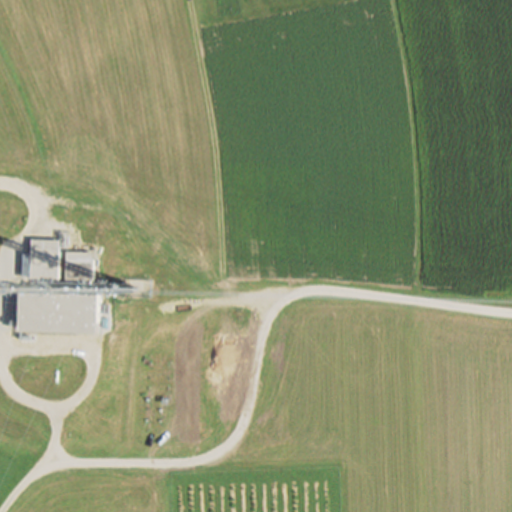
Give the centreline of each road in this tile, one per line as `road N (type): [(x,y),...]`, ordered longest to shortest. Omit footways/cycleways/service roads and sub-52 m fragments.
road 1 (track): [(3,511),(38,475),(60,468),(222,465),(252,433),(266,309),(277,300),(511,308)]
road 2 (track): [(0,184),(30,194),(34,204),(6,305),(2,375),(13,395),(55,409),(60,468)]
